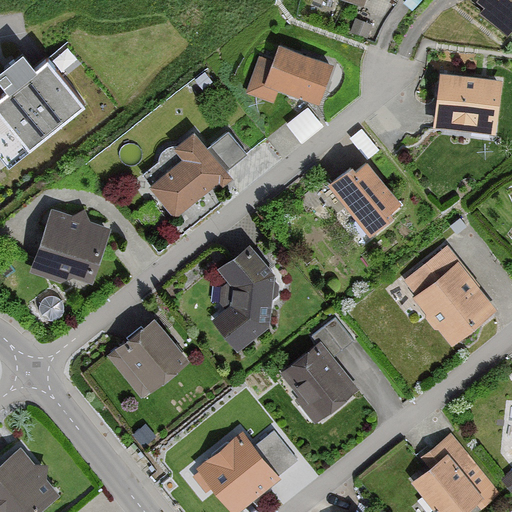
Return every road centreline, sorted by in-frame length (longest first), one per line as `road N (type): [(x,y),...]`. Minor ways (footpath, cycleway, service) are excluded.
road 1 (residential): [(158,277),(340,128),(387,74)]
road 2 (residential): [(511,341),(298,511)]
road 3 (residential): [(19,224),(58,198),(78,200),(117,221),(158,277)]
road 4 (residential): [(149,511),(36,377)]
road 5 (residential): [(36,377),(158,277)]
